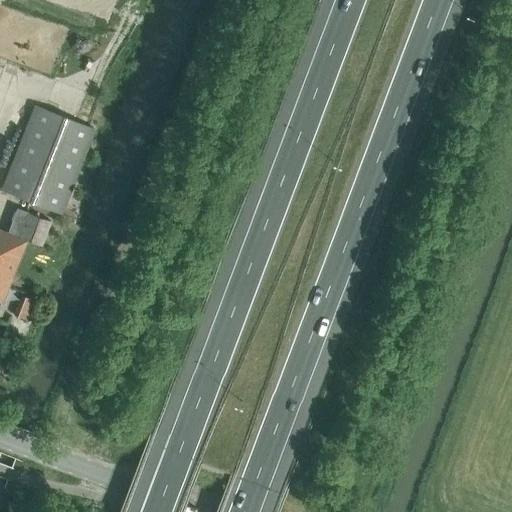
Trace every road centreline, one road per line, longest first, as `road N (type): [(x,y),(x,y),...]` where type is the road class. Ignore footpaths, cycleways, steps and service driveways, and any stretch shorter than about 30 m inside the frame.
road 1 (motorway): [(351,0),(157,511)]
road 2 (motorway): [(244,511),(437,0)]
road 3 (tertiary): [(196,511),(0,435)]
